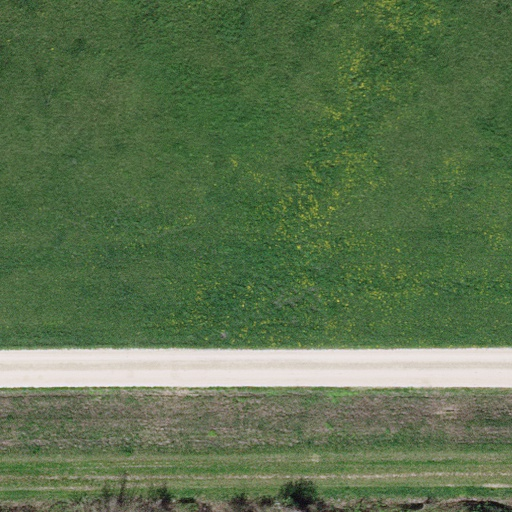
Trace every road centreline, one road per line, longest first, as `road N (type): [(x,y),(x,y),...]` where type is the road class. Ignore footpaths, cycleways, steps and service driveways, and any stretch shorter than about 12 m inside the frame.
road 1 (track): [(0,374),(511,367)]
road 2 (track): [(0,473),(511,468)]
